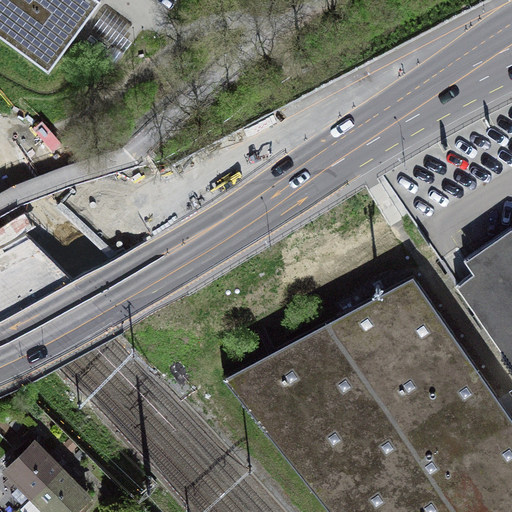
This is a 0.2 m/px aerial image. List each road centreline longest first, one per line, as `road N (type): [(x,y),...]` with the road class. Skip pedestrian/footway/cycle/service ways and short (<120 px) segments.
road 1 (secondary): [(0,361),(354,151)]
road 2 (secondary): [(354,151),(104,244),(0,300)]
road 3 (secondary): [(354,151),(511,55)]
